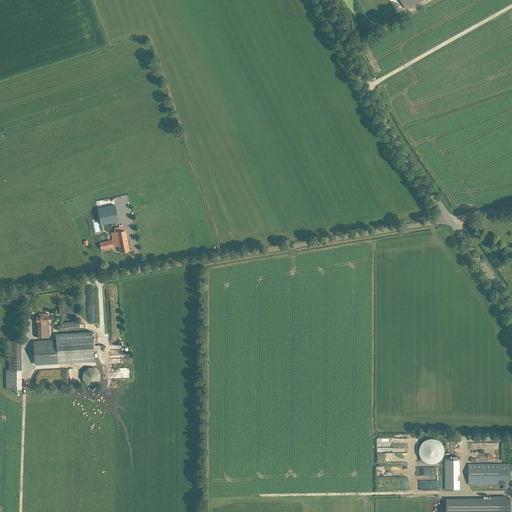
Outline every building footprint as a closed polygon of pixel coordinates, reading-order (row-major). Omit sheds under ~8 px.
[(392,16),(383,0),(364,0),(378,24),(392,16)] [(421,0),(400,0),(405,9),(421,0)] [(115,209),(98,212),(101,225),(118,221),(115,209)] [(114,228),(115,232),(111,233),(112,240),(99,243),(100,244),(101,249),(119,246),(118,243),(127,242),(124,226),(114,228)] [(129,250),(127,242),(118,243),(119,246),(120,252),(129,250)] [(78,313),(78,309),(77,304),(59,306),(59,315),(62,314),(62,317),(70,316),(69,314),(78,313)] [(36,323),(48,322),(48,313),(39,314),(39,316),(36,316),(36,323)] [(79,321),(60,323),(61,331),(79,329),(79,321)] [(49,336),(48,322),(36,323),(37,337),(49,336)] [(56,339),(33,341),(35,365),(94,361),(92,332),(56,333),(56,339)] [(9,369),(21,369),(21,347),(9,347),(9,369)] [(83,372),(82,379),(87,384),(94,385),(100,380),(100,373),(95,367),(88,367),(83,372)] [(73,368),(43,370),(43,378),(48,378),(48,381),(74,380),(73,368)] [(21,390),(21,369),(9,369),(6,369),(5,390),(21,390)] [(424,440),(423,442),(422,443),(421,445),(419,448),(419,452),(420,455),(420,456),(421,458),(422,459),(425,461),(427,463),(430,463),(434,463),(436,462),(438,461),(440,460),(442,458),(443,456),(444,453),(444,450),(444,448),(443,446),(442,444),(441,442),(439,441),(438,440),(435,439),(433,438),(430,438),(427,439),(424,440)] [(377,454),(377,462),(408,462),(408,453),(377,454)] [(468,464),(469,484),(510,484),(510,470),(510,464),(510,463),(468,464)] [(439,475),(439,467),(416,467),(417,476),(439,475)] [(444,473),(445,489),(459,489),(459,473),(444,473)] [(506,496),(492,496),(492,498),(446,499),(446,511),(510,511),(510,498),(506,498),(506,496)]
